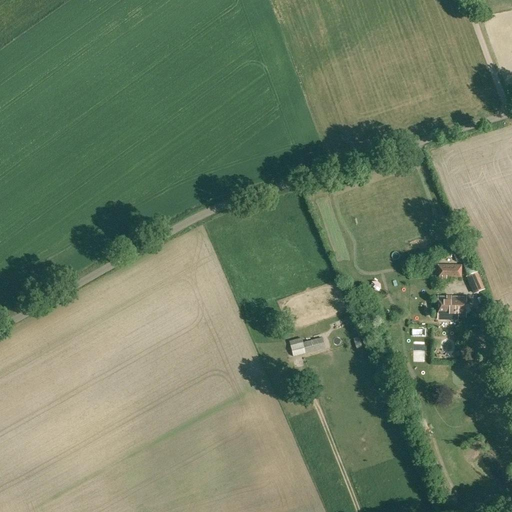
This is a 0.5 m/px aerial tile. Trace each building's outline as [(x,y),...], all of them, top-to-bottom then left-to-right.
[(438,277),(461,277),(461,262),(438,263),(438,277)] [(465,277),(473,294),(485,289),(477,272),(465,277)] [(437,319),(457,320),(457,318),(466,318),(466,296),(437,296),(437,319)] [(361,347),(358,337),(353,338),(356,348),(361,347)] [(302,343),(301,339),(288,342),(292,357),(324,349),(322,338),(302,343)]
